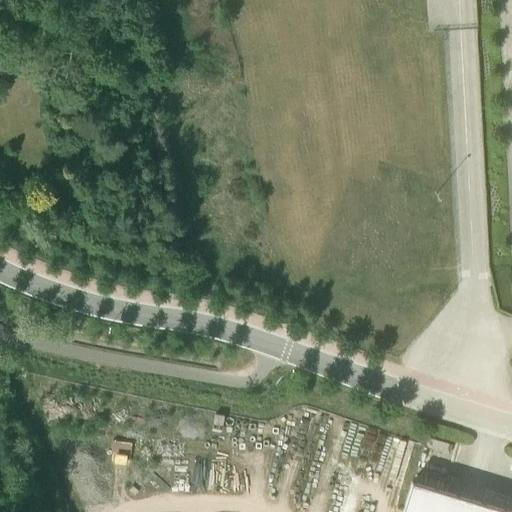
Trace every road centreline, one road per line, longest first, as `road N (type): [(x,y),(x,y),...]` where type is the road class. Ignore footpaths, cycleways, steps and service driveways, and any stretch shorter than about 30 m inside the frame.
road 1 (unclassified): [(273,347),(251,379),(235,381),(0,331)]
road 2 (unclassified): [(0,267),(109,308),(172,316),(273,347)]
road 3 (unclassified): [(273,347),(511,427)]
